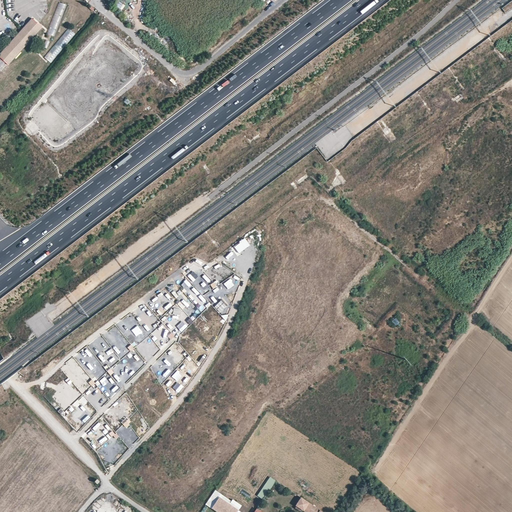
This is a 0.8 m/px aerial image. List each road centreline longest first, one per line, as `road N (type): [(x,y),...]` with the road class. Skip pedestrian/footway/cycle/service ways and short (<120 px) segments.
road 1 (motorway): [(0,284),(370,0)]
road 2 (motorway): [(341,0),(0,261)]
road 3 (track): [(104,481),(195,379),(230,321),(268,225),(310,188)]
road 4 (track): [(477,312),(310,188)]
road 5 (unclassified): [(107,484),(0,372)]
